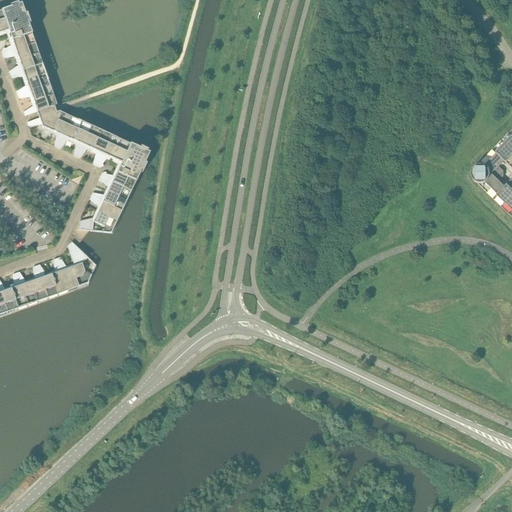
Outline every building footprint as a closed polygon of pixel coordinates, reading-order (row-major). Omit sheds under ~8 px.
[(21,1),(0,9),(9,33),(8,34),(10,40),(8,41),(9,41),(33,33),(21,1)] [(0,9),(0,36),(8,33),(8,34),(9,33),(0,9)] [(1,52),(2,55),(36,43),(33,33),(9,41),(10,46),(5,49),(3,48),(1,52)] [(2,55),(3,59),(14,57),(16,62),(40,53),(36,43),(2,55)] [(40,53),(16,62),(17,66),(8,72),(9,76),(44,63),(40,53)] [(9,76),(11,79),(22,78),(23,82),(47,73),(44,63),(9,76)] [(47,73),(23,82),(25,87),(16,92),(17,96),(51,84),(47,73)] [(17,96),(18,99),(29,98),(31,102),(55,94),(51,84),(17,96)] [(55,94),(31,102),(32,107),(23,113),(24,117),(36,112),(53,106),(59,104),(55,94)] [(43,130),(52,134),(63,111),(62,111),(56,113),(55,110),(53,106),(36,112),(38,116),(39,119),(27,123),(28,127),(41,125),(43,130)] [(57,148),(72,115),(63,111),(52,134),(56,136),(54,147),(57,148)] [(82,120),(72,115),(57,148),(60,150),(67,141),(71,143),(82,120)] [(76,157),(92,125),(82,120),(71,143),(75,145),(73,156),(76,157)] [(102,129),(92,125),(76,157),(80,159),(86,150),(91,152),(102,129)] [(96,167),(111,134),(102,129),(91,152),(95,154),(93,165),(96,167)] [(121,138),(111,134),(96,167),(99,168),(103,167),(102,164),(106,159),(110,161),(121,138)] [(511,153),(511,138),(508,134),(507,134),(501,141),(500,142),(511,153)] [(110,161),(119,166),(120,166),(131,143),(121,138),(110,161)] [(493,149),(511,168),(511,153),(500,142),(493,149)] [(119,166),(116,172),(114,171),(114,172),(137,183),(151,153),(131,143),(120,166),(119,166)] [(510,175),(511,172),(511,168),(493,149),(492,150),(478,165),(478,166),(477,166),(475,167),(474,168),(473,169),(472,170),(472,171),(471,173),(471,174),(510,175)] [(101,174),(100,177),(133,193),(137,183),(114,172),(112,176),(106,175),(105,172),(101,174)] [(471,174),(471,175),(471,177),(472,178),(472,180),(473,181),(474,182),(476,183),(477,184),(478,184),(478,185),(493,200),(511,180),(511,176),(510,175),(471,174)] [(105,191),(128,202),(133,193),(100,177),(98,180),(107,187),(105,191)] [(511,196),(511,180),(493,200),(494,201),(494,200),(501,207),(501,208),(511,196)] [(124,212),(128,202),(105,191),(103,196),(92,193),(91,197),(124,212)] [(509,215),(511,211),(511,196),(501,208),(502,208),(508,215),(509,215)] [(98,207),(96,211),(119,222),(124,212),(91,197),(89,200),(98,207)] [(119,222),(96,211),(92,219),(79,222),(78,230),(113,234),(119,222)] [(73,264),(70,265),(79,290),(89,286),(97,268),(71,243),(67,247),(73,264)] [(60,257),(56,259),(69,293),(79,290),(70,265),(65,267),(60,257)] [(54,271),(50,273),(59,297),(69,293),(56,259),(53,260),(54,271)] [(39,265),(36,267),(48,301),(59,297),(50,273),(45,275),(39,265)] [(34,279),(29,280),(38,304),(48,301),(36,267),(32,268),(34,279)] [(19,273),(15,274),(28,308),(38,304),(29,280),(25,282),(19,273)] [(13,286),(9,288),(18,312),(28,308),(15,274),(12,275),(13,286)] [(0,282),(0,294),(8,315),(18,312),(9,288),(4,289),(0,282)]
